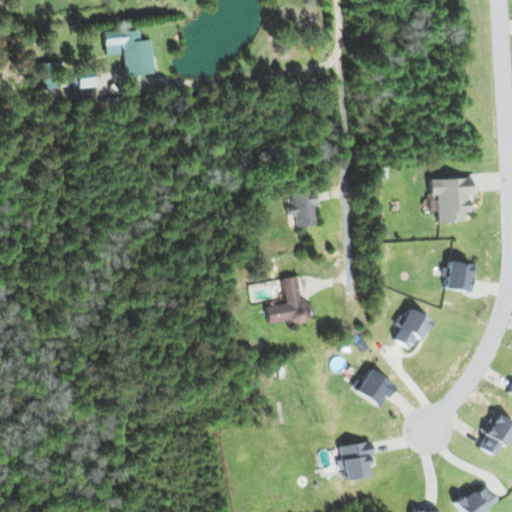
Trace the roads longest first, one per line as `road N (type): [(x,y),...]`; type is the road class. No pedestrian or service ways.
road 1 (residential): [(430,436),(493,345),(510,293),(497,0)]
road 2 (residential): [(336,0),(351,301)]
